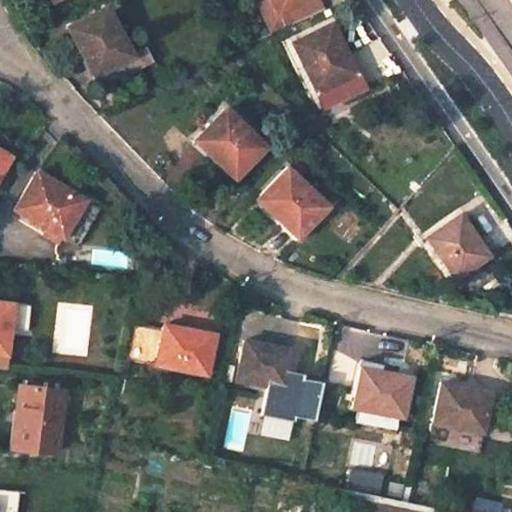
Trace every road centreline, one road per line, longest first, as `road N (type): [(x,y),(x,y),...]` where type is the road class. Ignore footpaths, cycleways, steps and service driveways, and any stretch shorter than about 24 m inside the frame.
road 1 (residential): [(0,32),(153,209),(247,271),(334,300),(511,340)]
road 2 (trunk): [(511,447),(0,176)]
road 3 (trunk): [(0,336),(348,511)]
road 4 (tertiary): [(511,124),(413,0)]
